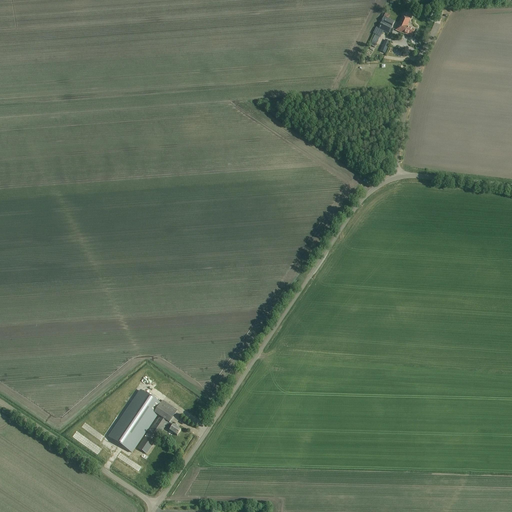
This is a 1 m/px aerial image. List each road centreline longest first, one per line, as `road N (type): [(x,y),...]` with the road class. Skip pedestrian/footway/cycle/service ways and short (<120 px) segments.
road 1 (unclassified): [(156,506),(367,193),(409,175),(511,185)]
road 2 (unclassified): [(0,401),(156,506)]
